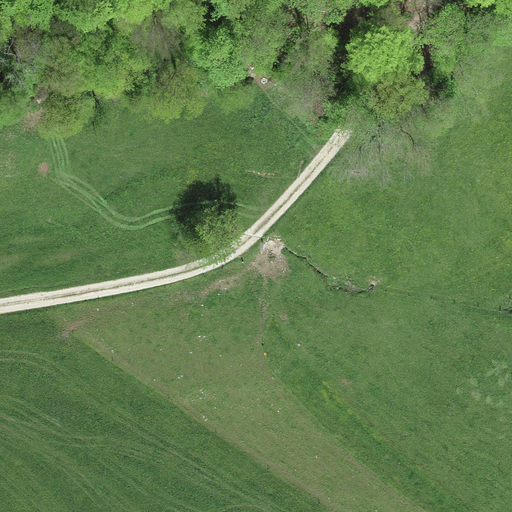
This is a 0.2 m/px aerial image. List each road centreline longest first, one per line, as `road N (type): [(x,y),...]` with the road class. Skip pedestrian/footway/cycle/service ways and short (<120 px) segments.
road 1 (track): [(0,303),(157,279),(218,260),(272,217),(371,99),(433,0)]
road 2 (track): [(459,511),(331,406),(260,331),(218,260)]
